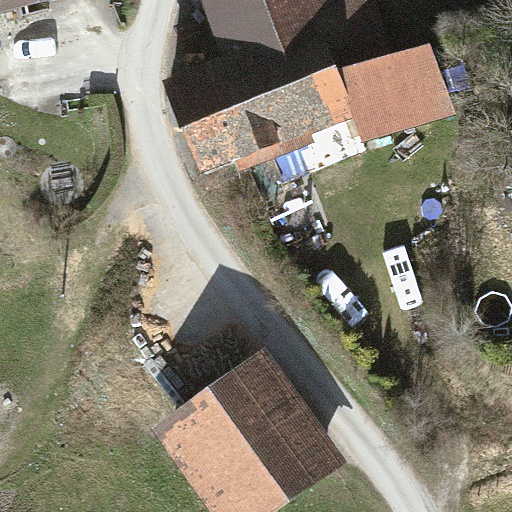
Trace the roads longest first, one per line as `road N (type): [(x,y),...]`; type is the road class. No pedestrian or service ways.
road 1 (track): [(414,511),(170,194),(146,124),(143,73),(161,0)]
road 2 (track): [(0,463),(37,440),(107,256),(170,194)]
